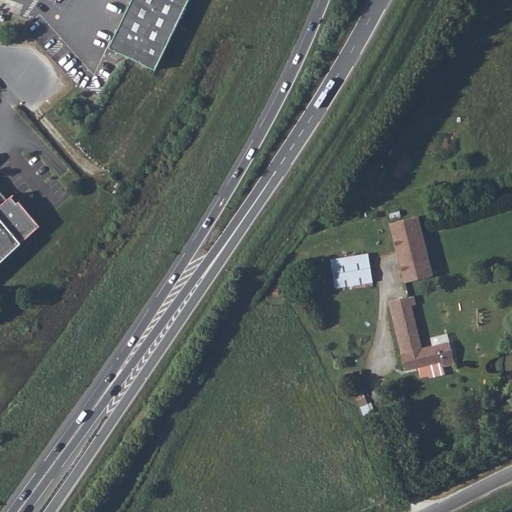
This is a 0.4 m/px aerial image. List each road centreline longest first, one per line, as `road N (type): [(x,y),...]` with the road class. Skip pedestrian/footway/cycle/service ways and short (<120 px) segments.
road 1 (trunk): [(323,0),(215,211),(10,511)]
road 2 (trunk): [(24,511),(233,235)]
road 3 (trunk): [(49,511),(233,235)]
road 4 (trunk): [(233,235),(379,0)]
